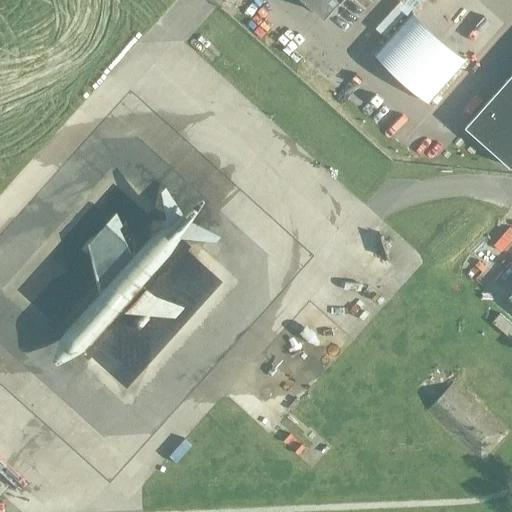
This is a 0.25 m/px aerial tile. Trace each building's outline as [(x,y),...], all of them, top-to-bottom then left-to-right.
[(308,0),(326,16),(340,0),(308,0)] [(415,21),(381,60),(433,104),(466,66),(415,21)] [(511,76),(467,126),(511,166),(511,76)] [(56,363),(62,362),(74,357),(83,349),(119,311),(141,314),(133,325),(140,331),(153,315),(180,319),(189,308),(140,289),(172,254),(187,234),(214,238),(220,232),(196,220),(208,201),(205,198),(186,211),(171,187),(166,194),(172,221),(154,238),(136,257),(116,228),(120,225),(114,210),(96,226),(97,241),(84,254),(91,261),(98,254),(101,294),(64,333),(57,344),(53,356),(54,361),(56,363)] [(511,335),(511,323),(500,313),(492,322),(510,338),(511,335)] [(426,411),(432,417),(482,463),(510,432),(455,381),(426,411)]
